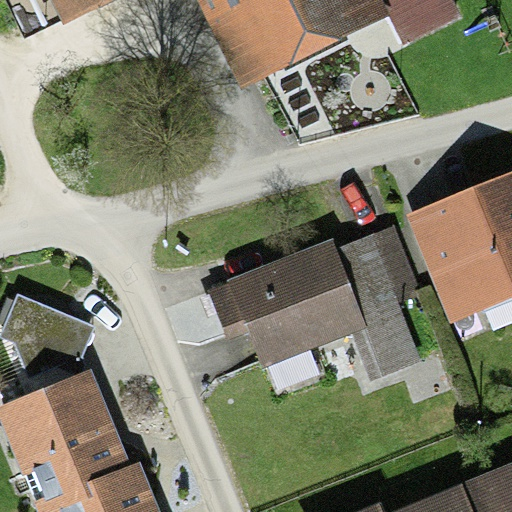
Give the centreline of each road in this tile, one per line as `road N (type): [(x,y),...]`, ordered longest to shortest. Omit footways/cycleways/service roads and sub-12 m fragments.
road 1 (residential): [(107,214),(511,111)]
road 2 (residential): [(107,214),(226,511)]
